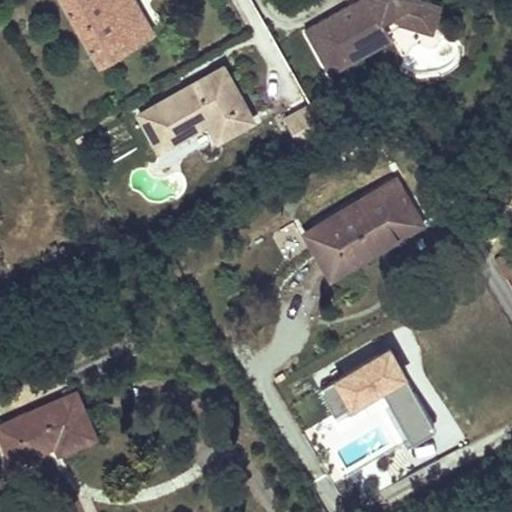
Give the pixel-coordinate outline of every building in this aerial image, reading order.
[(60,0),(88,47),(109,34),(120,53),(145,39),(122,0),(60,0)] [(135,0),(122,0),(145,39),(155,33),(135,0)] [(352,0),(347,3),(303,28),(325,66),(369,42),(387,31),(386,29),(380,19),(395,11),(401,13),(424,19),(429,0),(352,0)] [(401,13),(399,22),(432,31),(440,1),(436,0),(429,0),(424,19),(401,13)] [(109,34),(88,47),(98,65),(120,53),(109,34)] [(329,73),(372,48),(369,42),(325,66),(329,73)] [(222,66),(139,112),(159,147),(206,120),(216,137),(252,118),(222,66)] [(338,118),(326,97),(312,106),(319,118),(323,126),(338,118)] [(312,106),(310,102),(284,116),(300,143),(325,129),(323,126),(319,118),(312,106)] [(389,238),(385,231),(416,213),(394,179),(306,232),(331,273),(389,238)] [(416,213),(385,231),(389,238),(419,220),(416,213)] [(511,268),(511,245),(496,254),(506,272),(511,268)] [(435,423),(406,374),(392,349),(319,390),(334,416),(375,392),(404,441),(435,423)] [(74,392),(0,423),(0,432),(12,461),(47,446),(46,443),(53,440),(58,451),(93,436),(74,392)]
